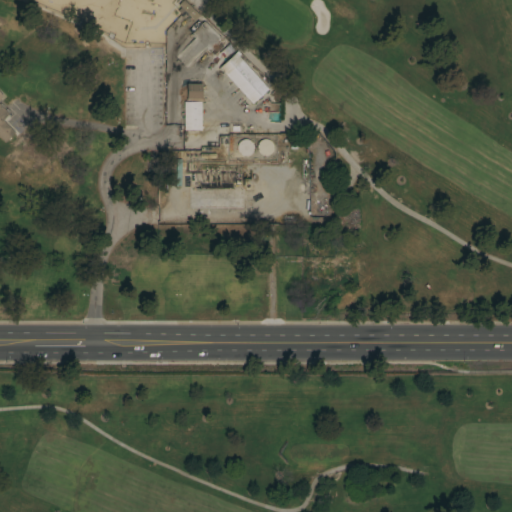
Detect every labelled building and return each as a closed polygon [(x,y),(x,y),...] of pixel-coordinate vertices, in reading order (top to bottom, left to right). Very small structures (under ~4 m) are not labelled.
[(178,5),(182,0),(184,0),(199,15),(194,21),(178,5)] [(219,68),(237,51),(240,54),(238,56),(268,89),(251,104),(219,68)] [(183,102),(186,102),(186,84),(203,84),(203,90),(201,90),(201,99),(202,99),(202,102),(201,102),(201,130),(183,130),(183,102)] [(0,137),(0,93),(3,96),(0,99),(0,105),(8,114),(2,120),(14,133),(5,142),(0,137)] [(252,153),(251,154),(249,155),(248,156),(247,156),(245,156),(244,156),(242,156),(241,155),(240,155),(239,154),(238,152),(237,151),(236,150),(236,148),(236,147),(236,145),(237,144),(238,143),(239,142),(240,141),(241,140),(243,139),(244,139),(246,139),(247,139),(248,140),(250,141),(251,142),(252,143),(252,144),(253,146),(253,147),(253,149),(253,150),(252,151),(252,153)] [(272,152),(271,153),(270,154),(269,155),(267,155),(266,156),(264,156),(263,156),(261,155),(260,155),(259,154),(258,153),(257,152),(256,150),(256,149),(256,147),(256,146),(256,145),(257,143),(258,142),(259,141),(260,140),(261,139),(263,139),(264,139),(266,139),(267,139),(268,140),(270,141),(271,142),(272,143),(272,144),(273,146),(273,147),(273,149),(272,150),(272,152)]
